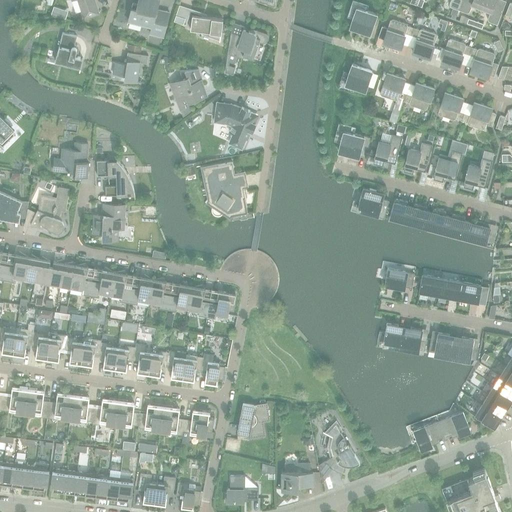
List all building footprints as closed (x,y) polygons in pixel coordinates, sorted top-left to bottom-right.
[(79,0),(85,16),(97,12),(93,0),(79,0)] [(163,36),(167,19),(166,21),(154,18),(158,0),(138,0),(137,4),(133,2),(131,7),(128,20),(152,26),(150,33),(163,36)] [(459,9),(462,0),(450,0),(450,3),(451,6),(459,9)] [(481,7),(483,0),(462,0),(459,9),(467,12),(469,11),(472,3),(481,7)] [(483,0),(481,7),(490,10),(487,18),(489,20),(497,24),(506,0),(505,0),(483,0)] [(370,33),(376,13),(357,6),(350,26),(370,33)] [(183,23),(185,17),(176,14),(174,20),(183,23)] [(219,40),(220,40),(223,18),(192,14),(190,29),(210,31),(209,34),(220,37),(219,40)] [(411,35),(413,27),(408,25),(407,23),(392,18),(390,19),(387,27),(382,25),(378,36),(384,38),(383,40),(401,46),(405,33),(411,35)] [(231,31),(228,52),(243,57),(244,55),(253,58),(259,40),(264,42),(266,41),(268,38),(268,35),(267,33),(251,27),(250,28),(251,28),(250,31),(244,29),(241,35),(231,31)] [(413,27),(411,35),(416,37),(412,50),(430,56),(437,35),(436,33),(421,28),(419,29),(413,27)] [(80,69),(83,57),(75,55),(77,49),(77,47),(76,46),(74,45),(77,35),(63,31),(57,52),(56,60),(60,61),(68,63),(67,65),(79,68),(79,69),(80,69)] [(469,55),(472,46),(466,44),(465,42),(450,37),(448,39),(441,60),(459,66),(463,53),(469,55)] [(472,46),(469,55),(474,56),(470,69),(488,75),(488,73),(494,75),(498,63),(492,61),(495,54),(494,52),(479,47),(477,48),(472,46)] [(144,81),(137,80),(140,62),(147,63),(148,55),(128,51),(126,62),(107,59),(105,72),(128,75),(128,79),(144,82),(144,81)] [(365,89),(372,69),(352,63),(345,82),(365,89)] [(504,79),(504,78),(508,66),(502,65),(498,77),(504,79)] [(182,78),(173,81),(176,88),(170,90),(170,91),(176,89),(180,99),(177,100),(180,109),(186,105),(185,103),(205,96),(201,85),(199,86),(197,81),(202,79),(198,69),(179,70),(182,78)] [(403,100),(406,92),(400,90),(405,77),(387,71),(380,92),(381,95),(395,99),(398,98),(403,100)] [(406,92),(403,100),(409,102),(410,104),(424,109),(427,108),(434,87),(416,81),(412,94),(406,92)] [(461,120),(464,112),(458,110),(463,97),(445,91),(438,112),(439,114),(453,119),(456,118),(461,120)] [(241,107),(234,104),(232,103),(217,101),(214,121),(226,122),(232,125),(229,131),(234,132),(230,142),(241,147),(245,137),(247,138),(251,131),(252,131),(255,123),(254,123),(256,119),(254,113),(250,111),(250,110),(242,106),(241,107)] [(464,112),(461,120),(467,122),(468,124),(482,129),(485,127),(486,123),(492,125),(496,113),(490,111),(492,106),(474,101),(470,113),(464,112)] [(0,143),(2,146),(15,133),(6,125),(9,123),(4,118),(0,113),(0,143)] [(501,128),(505,116),(500,114),(496,126),(501,128)] [(359,155),(364,135),(344,130),(338,150),(359,155)] [(402,136),(392,133),(390,143),(379,140),(374,157),(375,158),(373,162),(382,165),(384,160),(395,163),(395,162),(402,136)] [(86,161),(88,142),(76,141),(75,149),(63,148),(61,158),(55,158),(54,169),(68,171),(70,171),(70,169),(76,170),(76,173),(87,175),(89,161),(86,161)] [(432,144),(422,141),(420,151),(409,148),(404,165),(405,165),(403,170),(412,173),(414,168),(425,171),(425,170),(432,144)] [(462,152),(452,149),(450,159),(439,156),(434,173),(435,173),(433,178),(442,181),(444,176),(455,179),(455,178),(462,152)] [(492,160),(482,157),(479,167),(469,164),(464,181),(465,181),(463,186),(472,189),(474,184),(485,187),(485,186),(492,160)] [(124,166),(118,159),(117,158),(117,159),(118,160),(109,160),(109,159),(97,159),(97,175),(117,174),(117,184),(105,184),(106,194),(129,194),(131,194),(134,193),(135,196),(134,190),(132,181),(128,173),(124,166)] [(233,178),(232,173),(235,173),(232,161),(205,167),(207,179),(206,179),(207,183),(208,188),(209,188),(212,187),(213,190),(217,193),(214,197),(215,201),(220,204),(223,206),(228,209),(232,209),(233,207),(236,209),(236,208),(239,210),(245,209),(245,206),(243,197),(245,197),(243,187),(248,186),(246,176),(233,178)] [(66,210),(70,187),(59,185),(56,198),(42,196),(40,209),(37,208),(31,222),(43,228),(45,224),(55,229),(57,230),(60,229),(62,227),(63,224),(62,221),(60,219),(62,209),(66,210)] [(369,189),(363,187),(361,194),(362,194),(364,194),(362,200),(360,200),(358,206),(370,210),(369,213),(384,217),(389,199),(388,199),(382,197),(383,194),(376,192),(376,190),(370,188),(369,189)] [(0,217),(18,220),(20,212),(20,206),(23,200),(0,189),(0,217)] [(409,220),(414,203),(412,202),(414,203),(413,206),(407,204),(408,201),(395,198),(390,215),(409,220)] [(125,204),(108,203),(108,204),(109,204),(108,214),(94,214),(94,232),(103,232),(102,238),(117,239),(118,228),(124,228),(125,204)] [(428,225),(433,208),(431,207),(431,208),(433,208),(432,211),(426,209),(427,206),(414,203),(409,220),(428,225)] [(448,230),(452,213),(450,213),(452,213),(451,216),(445,214),(446,211),(433,208),(428,225),(448,230)] [(467,236),(471,218),(470,218),(471,218),(470,221),(464,220),(465,217),(452,213),(448,230),(467,236)] [(471,218),(467,236),(493,243),(496,231),(497,228),(483,225),(484,222),(471,218)] [(24,277),(28,256),(29,255),(26,255),(19,251),(19,253),(15,253),(14,261),(16,261),(15,266),(7,265),(4,279),(12,281),(14,275),(24,277)] [(28,256),(24,277),(24,280),(26,280),(28,277),(35,279),(39,258),(39,257),(36,257),(32,254),(31,254),(32,254),(31,257),(28,256)] [(50,259),(47,258),(42,256),(42,259),(39,258),(35,279),(35,282),(37,282),(39,279),(48,281),(51,265),(49,265),(50,259)] [(62,262),(62,259),(57,260),(53,260),(52,266),(51,265),(48,281),(57,283),(58,286),(60,286),(61,283),(64,263),(62,262)] [(75,265),(72,264),(73,261),(68,262),(65,262),(64,263),(61,283),(68,285),(68,288),(71,288),(71,285),(75,265)] [(90,295),(93,280),(84,279),(85,274),(87,274),(88,266),(85,265),(85,263),(86,263),(78,264),(75,264),(75,265),(71,285),(82,287),(81,293),(90,295)] [(110,292),(114,271),(112,270),(105,266),(105,267),(105,269),(101,268),(100,277),(102,277),(101,282),(93,280),(90,295),(98,296),(99,290),(110,292)] [(411,290),(414,272),(388,267),(384,285),(403,288),(401,287),(402,285),(412,287),(411,290),(410,290),(411,290)] [(129,302),(131,287),(123,286),(124,281),(126,281),(127,273),(124,272),(124,270),(125,270),(117,271),(114,271),(110,292),(121,294),(120,300),(129,302)] [(149,299),(153,278),(151,277),(144,273),(144,274),(144,276),(140,275),(139,284),(141,284),(140,289),(131,287),(129,302),(137,304),(138,297),(149,299)] [(439,295),(442,277),(422,274),(419,291),(432,294),(433,291),(439,292),(438,295),(437,294),(437,295),(439,295)] [(168,309),(170,294),(162,293),(163,288),(165,289),(166,280),(163,280),(163,277),(164,277),(163,277),(156,278),(153,278),(149,299),(160,301),(159,308),(168,309)] [(458,299),(461,281),(442,277),(439,295),(452,297),(452,294),(458,295),(458,298),(456,298),(458,299)] [(188,307),(192,285),(189,284),(183,280),(183,281),(183,283),(179,283),(178,291),(180,291),(179,296),(170,294),(168,309),(176,311),(177,305),(188,307)] [(461,281),(458,299),(471,301),(472,298),(478,299),(478,302),(476,302),(478,302),(479,302),(485,304),(488,286),(483,285),(481,284),(480,284),(461,281)] [(207,316),(209,301),(201,300),(202,295),(204,296),(205,287),(202,287),(202,284),(203,284),(202,284),(195,285),(192,285),(188,307),(199,309),(198,315),(207,316)] [(209,301),(207,316),(215,318),(216,312),(228,314),(229,308),(233,309),(235,293),(218,290),(217,298),(219,298),(218,303),(209,301)] [(400,349),(401,345),(404,328),(398,327),(398,325),(395,324),(387,322),(385,331),(379,330),(377,341),(383,342),(398,345),(398,349),(400,349)] [(16,333),(13,355),(14,352),(24,354),(24,356),(26,343),(32,344),(34,331),(34,329),(35,324),(28,323),(28,328),(23,327),(17,326),(17,328),(17,330),(16,332),(16,333)] [(0,326),(0,325),(0,339),(4,340),(2,353),(3,350),(13,352),(13,354),(13,355),(16,333),(16,332),(17,330),(17,328),(11,327),(0,326)] [(404,328),(401,345),(424,349),(427,336),(426,340),(420,339),(422,329),(414,327),(411,327),(410,329),(404,328)] [(47,360),(50,335),(50,337),(44,336),(44,332),(34,331),(32,344),(37,345),(36,358),(37,355),(47,357),(46,359),(47,360)] [(50,337),(47,360),(47,357),(58,359),(57,361),(58,361),(60,348),(66,349),(68,336),(68,334),(57,332),(51,331),(50,337)] [(452,355),(455,338),(449,337),(449,334),(446,333),(438,332),(436,342),(430,341),(431,337),(428,350),(452,355)] [(78,341),(78,337),(68,336),(66,349),(71,350),(69,363),(70,363),(70,360),(81,362),(80,364),(81,365),(84,342),(78,341)] [(99,354),(101,341),(102,339),(85,336),(84,342),(81,365),(81,362),(92,364),(91,366),(92,366),(94,353),(99,354)] [(455,338),(452,355),(476,359),(477,349),(479,341),(473,340),(473,338),(465,337),(462,336),(461,339),(455,338)] [(112,346),(112,342),(101,341),(99,354),(105,355),(103,368),(104,368),(104,365),(115,367),(114,369),(118,345),(117,347),(112,346)] [(148,374),(152,350),(151,352),(145,351),(147,343),(136,342),(135,346),(133,359),(139,360),(137,373),(138,373),(138,370),(148,372),(148,374)] [(133,359),(135,346),(125,344),(124,348),(118,347),(118,345),(114,369),(115,369),(115,367),(126,369),(125,371),(126,371),(128,358),(133,359)] [(167,364),(169,351),(158,349),(158,353),(152,352),(152,350),(148,374),(149,375),(149,372),(159,374),(159,376),(160,376),(162,363),(167,364)] [(169,351),(167,364),(173,365),(171,378),(172,378),(172,375),(182,377),(182,379),(185,357),(186,355),(186,353),(186,351),(180,350),(169,349),(169,351)] [(204,352),(203,356),(201,369),(207,370),(205,383),(206,380),(216,382),(216,384),(216,385),(217,377),(223,378),(225,365),(219,364),(220,360),(219,360),(219,362),(213,361),(214,353),(204,352)] [(185,357),(182,379),(182,380),(183,377),(193,379),(193,381),(195,368),(201,369),(203,356),(192,354),(186,353),(186,355),(185,357)] [(511,382),(511,368),(506,365),(506,366),(501,375),(500,374),(500,375),(511,382)] [(511,395),(511,382),(500,375),(495,384),(494,384),(511,395)] [(507,406),(511,397),(511,395),(494,384),(494,385),(488,394),(507,406)] [(25,413),(29,386),(28,386),(28,388),(13,386),(11,396),(4,395),(3,409),(10,410),(10,408),(25,410),(25,413)] [(47,417),(50,400),(43,400),(44,390),(29,388),(29,386),(25,413),(26,410),(40,412),(40,416),(47,417)] [(70,418),(74,391),(73,391),(73,394),(58,392),(56,401),(50,400),(47,417),(55,418),(55,414),(70,416),(70,418)] [(93,421),(95,406),(88,405),(89,396),(74,394),(74,391),(70,418),(71,416),(86,418),(85,420),(93,421)] [(501,416),(507,406),(488,394),(482,404),(482,403),(501,416)] [(115,424),(119,397),(118,397),(118,400),(103,398),(102,407),(95,406),(93,421),(93,423),(100,424),(101,420),(115,422),(115,424)] [(138,425),(140,412),(133,411),(134,402),(119,400),(119,397),(115,424),(116,424),(116,422),(138,425)] [(255,407),(255,404),(243,402),(238,431),(249,433),(250,432),(263,430),(263,432),(264,432),(261,416),(267,415),(268,417),(266,403),(265,403),(266,405),(255,407)] [(160,430),(164,403),(163,405),(148,403),(147,413),(140,412),(138,425),(138,427),(145,428),(146,426),(160,428),(160,430)] [(183,434),(183,430),(185,418),(178,417),(179,408),(164,406),(164,403),(160,430),(161,430),(161,428),(176,429),(175,433),(183,434)] [(494,425),(501,416),(482,403),(481,404),(482,404),(476,413),(475,413),(494,425)] [(185,418),(183,430),(206,433),(205,436),(206,436),(207,430),(212,431),(214,418),(208,418),(209,409),(208,411),(193,409),(192,419),(185,418)] [(438,420),(444,436),(455,432),(456,434),(460,433),(461,433),(470,429),(463,411),(462,411),(445,418),(445,417),(438,420)] [(433,440),(444,436),(438,420),(431,423),(414,430),(417,437),(416,437),(421,448),(430,445),(430,444),(434,443),(433,440)] [(341,430),(336,422),(326,432),(323,430),(323,431),(332,435),(329,445),(332,455),(325,459),(333,468),(343,473),(345,464),(350,464),(355,463),(360,461),(349,443),(348,440),(347,441),(341,430)] [(304,437),(303,441),(306,443),(314,443),(313,434),(311,434),(311,437),(304,437)] [(15,463),(12,481),(13,481),(18,482),(18,484),(23,485),(23,483),(25,464),(26,458),(15,457),(15,463)] [(12,483),(13,481),(12,481),(15,463),(4,461),(2,480),(8,481),(7,483),(12,483)] [(36,465),(34,484),(45,486),(45,481),(48,481),(49,470),(47,470),(47,467),(48,462),(37,461),(36,465)] [(275,464),(262,461),(262,470),(275,471),(275,464)] [(313,484),(313,471),(310,471),(310,462),(285,462),(285,470),(282,470),(282,488),(298,488),(298,484),(313,484)] [(34,486),(34,484),(36,465),(25,464),(23,483),(29,484),(29,485),(34,486)] [(494,494),(493,491),(492,488),(484,466),(472,471),(474,475),(473,475),(441,488),(450,511),(501,511),(497,499),(501,498),(498,492),(495,494),(495,493),(494,494)] [(53,487),(64,488),(67,469),(56,468),(55,471),(52,471),(51,481),(54,482),(53,487)] [(75,489),(77,471),(67,469),(64,488),(64,490),(69,490),(69,489),(74,489),(75,489)] [(85,491),(88,472),(77,471),(75,489),(74,489),(74,491),(79,492),(79,490),(85,491)] [(96,492),(99,474),(88,472),(85,491),(85,493),(90,493),(90,492),(96,492)] [(154,504),(157,479),(157,482),(151,481),(152,473),(140,472),(138,489),(144,490),(143,503),(154,504)] [(107,494),(109,475),(99,474),(96,492),(96,494),(101,495),(101,493),(107,494)] [(259,496),(259,486),(245,486),(245,475),(230,474),(230,488),(228,488),(228,493),(226,493),(226,501),(234,502),(234,499),(243,500),(243,497),(248,497),(247,498),(259,498),(259,496)] [(118,495),(120,476),(109,475),(107,494),(106,495),(111,496),(112,494),(118,495)] [(157,479),(154,504),(165,506),(167,493),(173,493),(175,476),(164,475),(163,483),(157,482),(158,479),(157,479)] [(120,476),(118,495),(129,497),(129,492),(132,492),(133,481),(131,481),(131,478),(120,476)] [(195,487),(189,486),(189,482),(178,480),(176,494),(182,495),(181,508),(182,505),(192,506),(192,509),(193,509),(193,502),(199,502),(201,490),(195,489),(196,484),(195,484),(195,487)]
